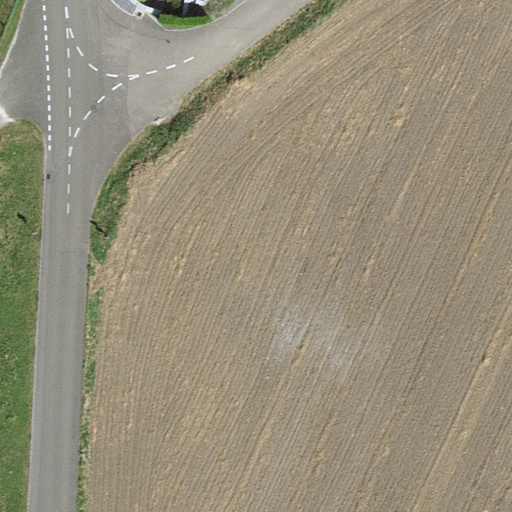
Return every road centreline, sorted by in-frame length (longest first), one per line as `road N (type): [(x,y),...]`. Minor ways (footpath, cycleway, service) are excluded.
road 1 (unclassified): [(55,511),(72,87)]
road 2 (residential): [(72,87),(175,66),(280,0)]
